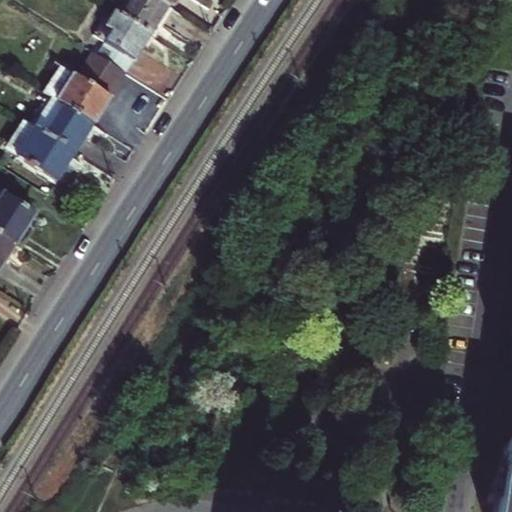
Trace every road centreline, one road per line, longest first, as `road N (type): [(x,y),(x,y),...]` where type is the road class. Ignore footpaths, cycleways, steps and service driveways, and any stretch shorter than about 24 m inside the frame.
road 1 (tertiary): [(0,418),(270,0)]
road 2 (residential): [(457,511),(511,130)]
